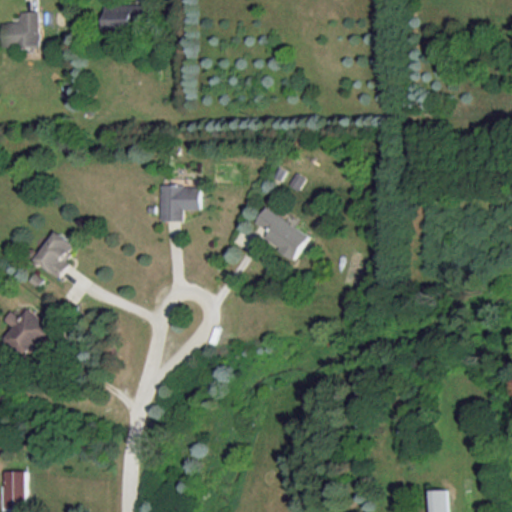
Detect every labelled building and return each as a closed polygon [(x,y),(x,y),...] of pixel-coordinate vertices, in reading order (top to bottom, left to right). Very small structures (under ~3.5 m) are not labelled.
[(107,3),(108,28),(152,27),(152,2),(107,3)] [(42,10),(23,10),(23,21),(6,21),(6,46),(43,44),(42,10)] [(186,208),(203,208),(203,184),(164,184),(163,219),(186,219),(186,208)] [(273,230),(267,239),(296,258),(312,234),(268,205),(258,221),(273,230)] [(64,275),(72,261),(68,259),(78,242),(56,230),(38,260),(64,275)] [(23,315),(14,309),(7,318),(15,324),(6,339),(31,355),(42,338),(52,345),(62,329),(29,307),(23,315)] [(9,506),(30,507),(31,469),(10,469),(9,506)] [(434,488),(434,511),(454,511),(454,488),(434,488)]
